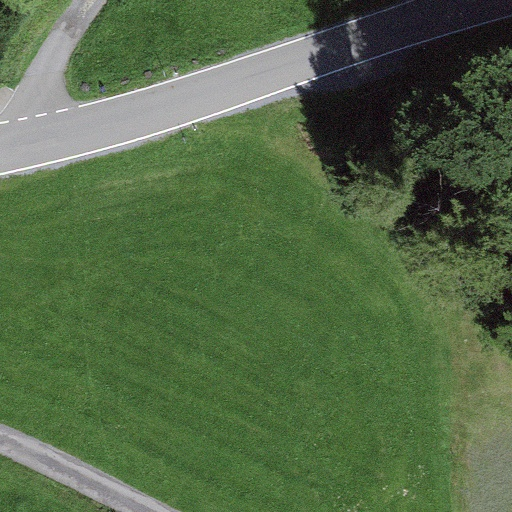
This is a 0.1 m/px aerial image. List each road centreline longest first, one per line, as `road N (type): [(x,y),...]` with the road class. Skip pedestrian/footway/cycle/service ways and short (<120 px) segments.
road 1 (tertiary): [(494,0),(0,148)]
road 2 (track): [(87,0),(0,129)]
road 3 (track): [(139,511),(0,455)]
